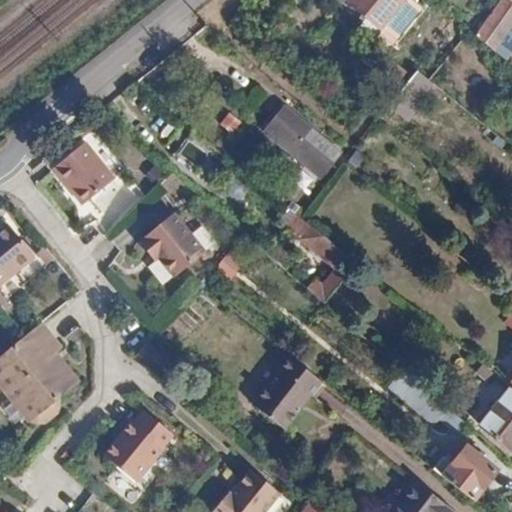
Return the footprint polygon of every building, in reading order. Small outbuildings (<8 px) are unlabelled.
[(345,0),(345,1),(378,29),(402,0),(345,0)] [(511,0),(497,0),(473,34),(498,54),(502,48),(505,45),(493,36),(511,7),(511,0)] [(262,127),(320,174),(331,159),(328,157),(337,147),(281,102),(262,127)] [(82,134),(53,161),(84,195),(113,168),(82,134)] [(290,238),(333,272),(323,285),(315,279),(307,290),(325,306),(358,265),(299,218),(286,208),(275,221),(292,236),(290,238)] [(163,211),(131,238),(142,251),(146,247),(152,253),(168,271),(196,247),(163,211)] [(0,276),(29,254),(3,221),(0,222),(0,276)] [(142,251),(147,257),(152,253),(146,247),(142,251)] [(234,280),(245,266),(229,254),(218,268),(234,280)] [(0,370),(0,386),(38,432),(42,428),(45,431),(52,433),(57,427),(67,414),(63,410),(86,391),(69,370),(65,374),(57,365),(61,362),(67,357),(46,332),(0,370)] [(134,353),(148,365),(158,350),(145,339),(134,353)] [(158,350),(148,365),(157,372),(168,357),(158,350)] [(288,357),(250,405),(281,429),(319,382),(288,357)] [(57,365),(65,374),(69,370),(61,362),(57,365)] [(408,372),(393,389),(419,413),(434,396),(408,372)] [(511,392),(510,390),(481,427),(511,451),(511,450),(511,392)] [(131,417),(105,450),(140,478),(166,445),(163,443),(172,432),(142,409),(134,419),(131,417)] [(438,420),(457,437),(467,425),(447,409),(438,420)] [(432,470),(471,502),(495,472),(466,449),(453,466),(442,457),(432,470)] [(210,511),(211,511),(259,511),(276,491),(247,468),(228,493),(225,491),(210,511)] [(392,511),(452,511),(415,483),(392,511)] [(326,511),(309,498),(298,511),(326,511)]
